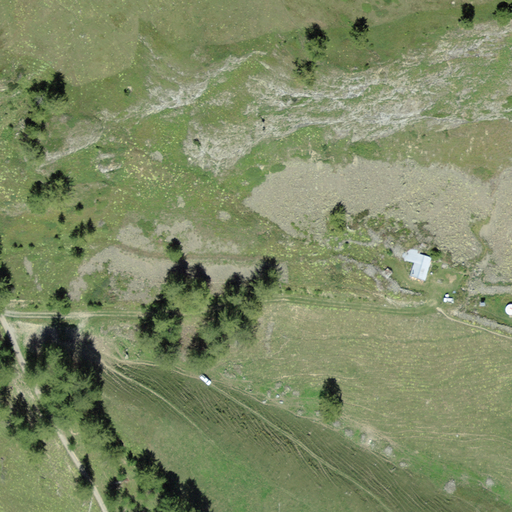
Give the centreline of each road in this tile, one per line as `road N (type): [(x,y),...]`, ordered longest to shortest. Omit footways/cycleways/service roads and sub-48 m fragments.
road 1 (track): [(0,311),(192,311),(276,299),(403,312),(433,304)]
road 2 (track): [(105,511),(0,315)]
